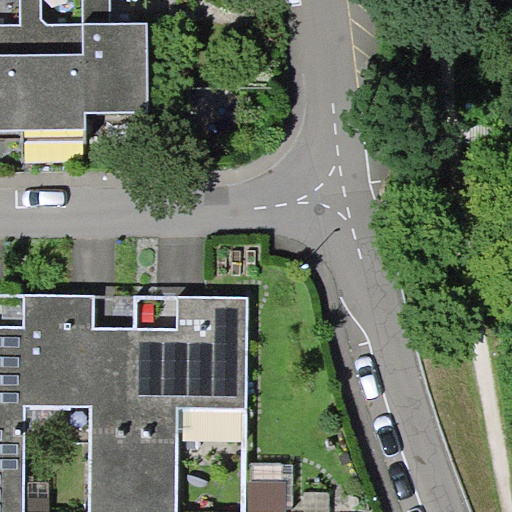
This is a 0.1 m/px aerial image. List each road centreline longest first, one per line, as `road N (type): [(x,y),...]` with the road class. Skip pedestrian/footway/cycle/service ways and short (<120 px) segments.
road 1 (residential): [(0,208),(329,202)]
road 2 (residential): [(329,202),(432,511)]
road 3 (residential): [(323,0),(329,202)]
